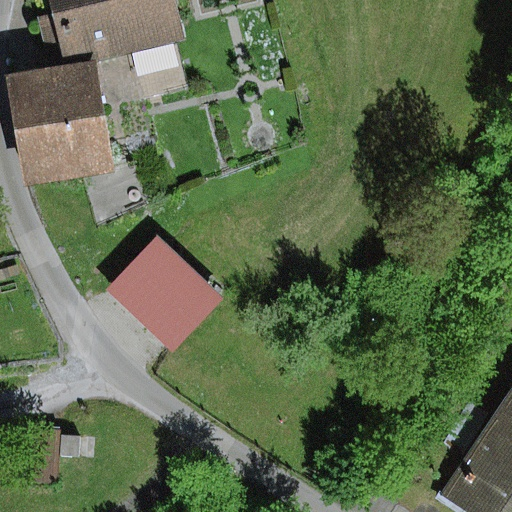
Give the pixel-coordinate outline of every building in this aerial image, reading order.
[(42,0),(58,67),(170,41),(160,0),(42,0)] [(90,67),(13,77),(27,184),(104,174),(90,67)] [(161,244),(106,298),(167,359),(222,304),(161,244)] [(511,511),(511,384),(444,486),(483,511),(511,511)] [(57,429),(32,428),(29,482),(54,483),(57,429)]
